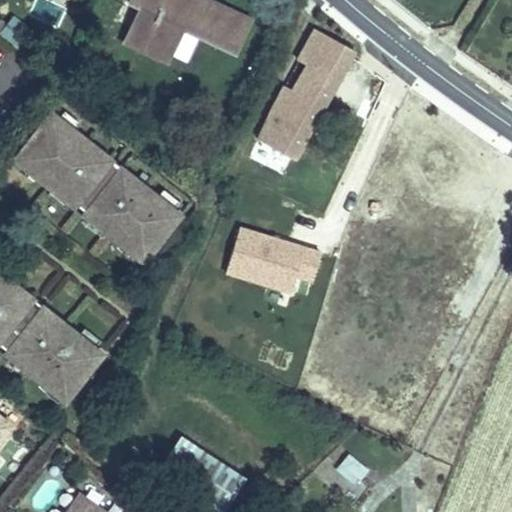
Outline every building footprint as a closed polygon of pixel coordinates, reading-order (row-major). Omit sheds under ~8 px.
[(131,0),(128,7),(146,15),(153,0),(131,0)] [(153,0),(146,15),(132,48),(171,66),(185,36),(228,55),(245,17),(206,0),(153,0)] [(298,61),(310,67),(344,82),(360,48),(313,27),(298,61)] [(285,87),(256,151),(272,159),(276,148),(308,162),(344,82),(310,67),(298,93),(285,87)] [(71,116),(65,123),(80,136),(85,129),(71,116)] [(37,173),(34,176),(56,194),(59,191),(75,204),(96,221),(112,234),(109,237),(131,255),(134,252),(145,262),(149,265),(162,249),(157,244),(179,217),(177,215),(162,203),(80,136),(65,123),(62,121),(40,149),(34,144),(21,160),(25,164),(37,173)] [(25,164),(19,171),(31,180),(34,176),(37,173),(25,164)] [(56,194),(53,198),(69,211),(75,204),(59,191),(56,194)] [(168,196),(162,203),(177,215),(182,208),(168,196)] [(96,221),(90,228),(106,241),(109,237),(112,234),(96,221)] [(294,280),(312,284),(321,246),(233,225),(221,276),(291,292),(294,280)] [(131,255),(128,259),(140,268),(145,262),(134,252),(131,255)] [(0,345),(16,359),(32,372),(30,375),(51,394),(54,390),(65,400),(69,404),(83,388),(77,383),(100,356),(97,354),(83,342),(2,273),(0,271),(0,345)] [(83,342),(97,354),(103,347),(89,335),(83,342)] [(16,359),(10,366),(26,379),(30,375),(32,372),(16,359)] [(51,394),(48,397),(59,407),(65,400),(54,390),(51,394)] [(0,441),(17,421),(0,406),(0,441)] [(255,452),(189,418),(170,456),(238,489),(255,452)] [(357,486),(369,468),(345,453),(334,471),(357,486)] [(91,478),(65,511),(122,511),(118,508),(102,497),(107,490),(91,478)] [(123,502),(107,490),(102,497),(118,508),(123,502)]
